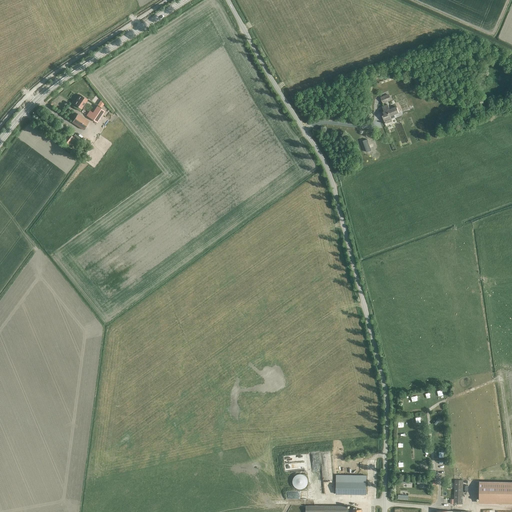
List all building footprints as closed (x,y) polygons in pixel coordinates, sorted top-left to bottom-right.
[(379,98),(382,104),(390,101),(388,94),(379,98)] [(81,109),(87,100),(80,95),(76,100),(77,101),(74,104),(81,109)] [(390,117),(398,113),(395,107),(389,110),(387,105),(381,107),(384,115),(381,116),(384,124),(391,121),(390,117)] [(105,111),(97,106),(89,118),(94,120),(97,123),(105,111)] [(89,121),(78,114),(72,122),(83,130),(89,121)] [(68,134),(63,140),(69,144),(71,142),(72,143),(75,139),(81,144),(84,141),(75,134),(73,137),(68,134)] [(293,481),(293,482),(293,483),(294,484),(294,485),(295,486),(296,487),(297,488),(298,488),(299,489),(300,489),(301,489),(302,489),(303,489),(303,488),(304,488),(305,488),(305,487),(306,487),(306,486),(307,486),(307,485),(308,484),(308,483),(308,482),(308,481),(308,480),(308,479),(308,478),(307,478),(307,477),(306,477),(306,476),(305,475),(304,475),(303,474),(302,474),(301,474),(300,474),(299,474),(298,474),(297,475),(296,475),(296,476),(295,477),(294,478),(294,479),(293,480),(293,481)] [(366,494),(366,475),(336,475),(336,494),(366,494)] [(454,479),(453,506),(462,507),(463,480),(454,479)] [(511,482),(479,482),(479,502),(511,502),(511,482)]
